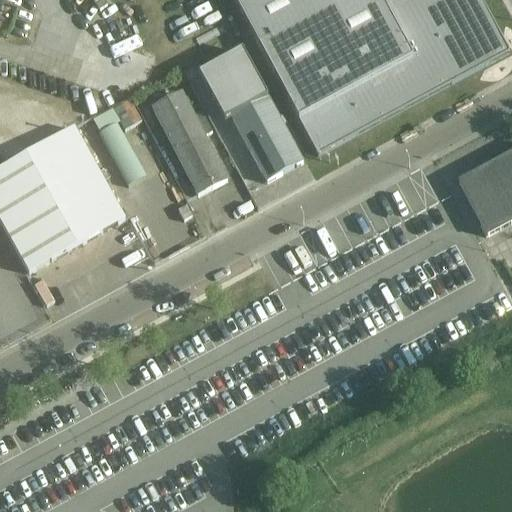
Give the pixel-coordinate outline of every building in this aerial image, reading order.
[(317,158),(509,54),(480,0),(395,0),(383,7),(379,0),(231,0),(298,122),(317,158)] [(266,185),(303,165),(268,101),(242,54),(199,77),(225,125),(232,121),(266,185)] [(198,199),(227,184),(182,97),(153,112),(198,199)] [(128,189),(145,179),(116,126),(98,136),(128,189)] [(0,172),(0,223),(17,253),(30,276),(125,223),(74,132),(0,172)] [(511,156),(459,186),(488,238),(511,225),(511,156)]
